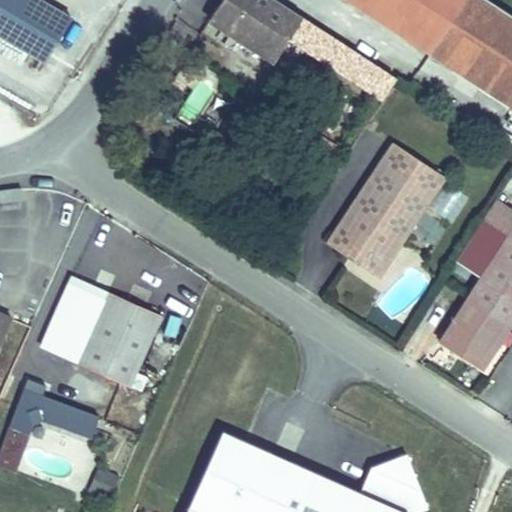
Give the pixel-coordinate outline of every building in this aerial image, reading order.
[(71,17),(40,0),(0,0),(0,34),(45,61),(71,17)] [(288,39),(302,17),(276,0),(221,0),(210,19),(231,33),(248,44),(274,60),(288,39)] [(511,15),(488,0),(350,0),(511,105),(511,15)] [(329,66),(344,44),(319,28),(302,17),(288,39),(304,50),(329,66)] [(248,44),(231,33),(223,45),(240,56),(248,44)] [(196,134),(221,96),(232,103),(241,89),(207,67),(198,80),(196,84),(173,119),(196,134)] [(198,80),(202,73),(195,69),(189,79),(196,84),(198,80)] [(402,241),(444,178),(392,143),(350,206),(351,207),(327,242),(379,276),(402,240),(402,241)] [(0,201),(22,199),(21,189),(21,188),(0,190),(0,201)] [(483,368),(511,323),(511,237),(508,235),(439,340),(483,368)] [(136,371),(161,315),(73,276),(73,277),(42,346),(130,386),(136,371)] [(0,344),(12,318),(0,313),(0,344)] [(161,382),(174,354),(149,343),(136,371),(161,382)] [(0,399),(4,401),(16,375),(10,372),(0,393),(0,399)] [(99,417),(42,396),(46,386),(28,379),(9,427),(28,434),(33,421),(35,414),(92,435),(99,417)] [(89,442),(92,435),(35,414),(33,421),(89,442)] [(0,465),(14,471),(28,434),(9,427),(0,451),(0,465)] [(414,511),(427,507),(410,464),(395,458),(371,467),(360,492),(223,431),(190,506),(203,511),(414,511)] [(109,499),(119,477),(102,469),(92,491),(109,499)]
